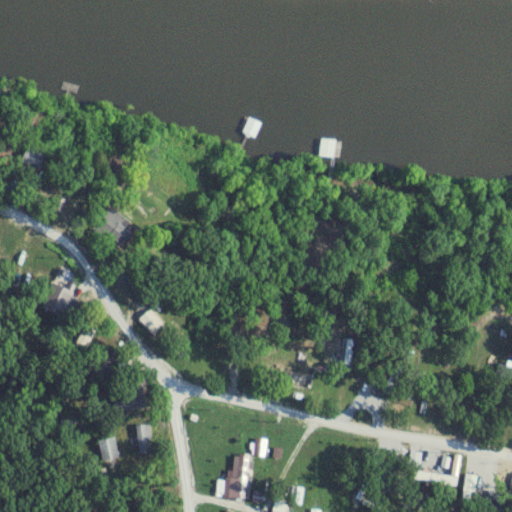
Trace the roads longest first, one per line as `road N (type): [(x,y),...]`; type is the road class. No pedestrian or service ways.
road 1 (residential): [(0,205),(76,253),(144,359),(176,386)]
road 2 (residential): [(187,511),(176,386)]
